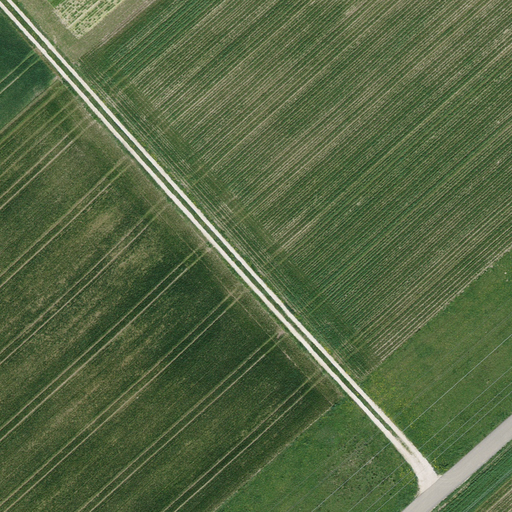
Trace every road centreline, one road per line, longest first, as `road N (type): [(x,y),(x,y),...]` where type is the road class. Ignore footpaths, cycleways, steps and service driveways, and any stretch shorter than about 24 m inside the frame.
road 1 (track): [(3,0),(441,487)]
road 2 (track): [(413,511),(511,424)]
